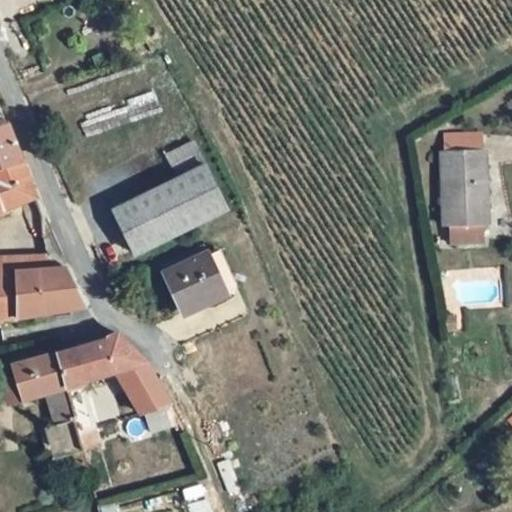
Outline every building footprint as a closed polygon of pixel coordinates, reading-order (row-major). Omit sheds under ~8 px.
[(0,155),(12,152),(0,112),(0,155)] [(444,213),(449,213),(449,231),(485,229),(485,211),(489,210),(488,138),(442,139),(444,213)] [(153,154),(164,175),(95,209),(113,243),(207,198),(179,142),(153,154)] [(0,197),(27,192),(12,152),(0,155),(0,197)] [(192,237),(149,258),(170,297),(212,275),(192,237)] [(55,265),(38,241),(0,244),(0,269),(24,267),(55,265)] [(24,267),(27,289),(68,284),(55,265),(24,267)] [(79,300),(68,284),(27,289),(29,307),(79,300)] [(81,370),(114,361),(141,353),(131,338),(118,327),(112,322),(97,325),(99,329),(53,342),(61,376),(81,370)] [(44,426),(36,429),(43,450),(78,443),(73,424),(61,376),(53,342),(11,354),(14,368),(0,372),(0,375),(5,391),(40,382),(47,417),(43,419),(44,426)] [(114,361),(135,403),(165,391),(141,353),(114,361)] [(93,419),(81,370),(61,376),(73,424),(93,419)] [(34,422),(36,429),(44,426),(43,419),(34,422)] [(99,444),(93,419),(73,424),(78,443),(82,459),(89,457),(95,452),(99,446),(99,444)]
